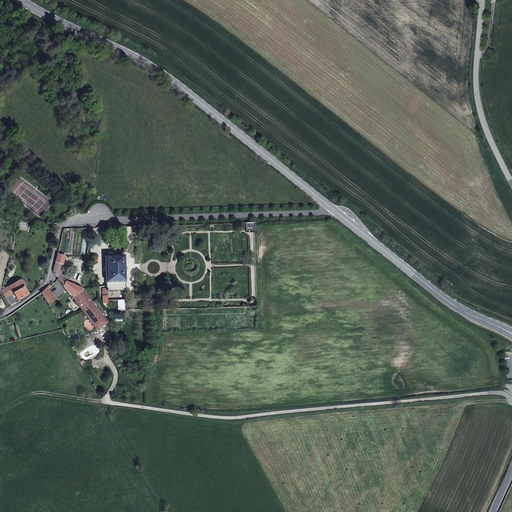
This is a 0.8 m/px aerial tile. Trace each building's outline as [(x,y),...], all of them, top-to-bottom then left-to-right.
[(256,235),(256,224),(247,225),(248,235),(256,235)] [(54,272),(58,283),(59,284),(67,293),(71,299),(71,300),(82,292),(66,284),(65,282),(61,275),(67,258),(59,256),(54,272)] [(107,259),(108,288),(108,293),(124,293),(124,258),(107,259)] [(2,293),(7,298),(15,293),(20,299),(29,293),(25,286),(27,285),(24,280),(21,279),(3,291),(2,293)] [(54,299),(45,288),(40,294),(46,306),(54,299)] [(90,303),(82,292),(71,300),(76,306),(80,311),(82,309),(90,303)] [(94,309),(90,303),(82,309),(80,311),(96,332),(106,325),(102,320),(100,318),(94,309)]
